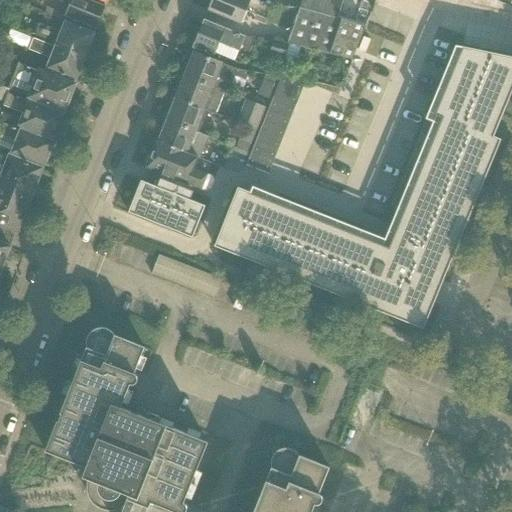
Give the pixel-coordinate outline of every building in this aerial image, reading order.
[(65,16),(78,22),(96,30),(105,8),(85,0),(54,0),(69,5),(65,16)] [(257,0),(255,0),(212,0),(208,11),(242,24),(248,8),(259,13),(258,16),(267,19),(272,6),(257,0)] [(301,0),(299,8),(313,12),(315,0),(301,0)] [(340,0),(315,0),(313,12),(335,18),(340,0)] [(511,0),(492,0),(511,8),(511,0)] [(313,12),(299,8),(288,44),(289,44),(352,60),(364,27),(335,18),(313,12)] [(0,9),(0,23),(12,29),(17,16),(0,9)] [(34,36),(86,56),(95,33),(65,21),(59,33),(39,25),(34,36)] [(204,21),(193,48),(212,56),(214,57),(218,46),(219,44),(239,52),(239,50),(240,50),(248,53),(254,38),(245,37),(204,21)] [(12,29),(0,23),(0,39),(8,42),(12,29)] [(33,38),(28,50),(50,59),(45,70),(57,74),(75,82),(85,59),(86,56),(67,49),(55,44),(54,47),(33,38)] [(273,39),(269,55),(285,60),(289,44),(288,44),(273,39)] [(222,228),(218,239),(379,303),(376,310),(382,312),(382,313),(384,314),(384,313),(398,319),(397,319),(399,320),(400,319),(415,325),(424,302),(433,305),(433,303),(433,302),(427,296),(432,283),(441,282),(442,282),(443,280),(434,277),(492,137),(485,134),(511,67),(511,57),(457,46),(455,46),(454,48),(455,49),(456,47),(461,48),(434,116),(441,118),(388,248),(255,195),(239,189),(237,188),(236,190),(237,190),(231,207),(230,207),(229,209),(230,209),(223,226),(222,226),(221,228),(222,228)] [(194,52),(185,75),(224,91),(226,84),(229,86),(232,78),(244,83),(248,73),(239,70),(194,52)] [(10,90),(46,104),(64,111),(65,108),(69,108),(72,101),(69,98),(75,85),(19,63),(9,89),(10,90)] [(295,108),(306,80),(282,74),(272,99),(295,108)] [(185,75),(176,97),(208,110),(215,113),(224,91),(185,75)] [(265,76),(257,95),(268,100),(276,80),(265,76)] [(0,85),(0,101),(4,103),(8,93),(10,90),(9,89),(0,85)] [(19,125),(34,131),(53,139),(54,135),(58,135),(61,128),(58,125),(63,115),(8,93),(4,103),(3,105),(24,113),(19,125)] [(176,97),(168,120),(199,132),(208,110),(176,97)] [(291,119),(295,108),(272,99),(268,110),(291,119)] [(246,100),(237,122),(245,125),(257,130),(265,108),(246,100)] [(268,110),(264,120),(286,129),(291,119),(268,110)] [(168,120),(159,142),(158,143),(189,155),(189,154),(198,158),(207,136),(198,133),(199,132),(168,120)] [(282,141),(286,129),(264,120),(259,132),(282,141)] [(0,125),(0,148),(13,153),(24,158),(43,165),(44,163),(48,162),(51,155),(48,152),(52,142),(33,135),(1,123),(0,125)] [(243,129),(239,140),(251,145),(257,130),(245,125),(245,126),(243,129)] [(278,152),(282,141),(259,132),(255,143),(278,152)] [(158,143),(159,142),(157,141),(151,156),(149,155),(146,163),(148,164),(146,168),(156,172),(194,187),(205,191),(211,190),(214,181),(211,176),(194,169),(198,158),(189,154),(189,155),(158,143)] [(255,143),(251,154),(273,163),(278,152),(255,143)] [(251,154),(246,166),(268,175),(273,163),(251,154)] [(0,176),(33,190),(41,169),(11,157),(7,167),(0,164),(0,176)] [(224,169),(239,175),(243,165),(228,159),(224,169)] [(144,173),(132,204),(147,210),(143,219),(145,220),(146,219),(159,224),(159,225),(161,226),(161,225),(175,230),(174,231),(177,232),(177,231),(180,224),(195,230),(195,228),(196,228),(197,226),(196,226),(199,218),(200,218),(201,216),(200,216),(203,208),(204,208),(205,206),(203,205),(202,206),(191,202),(191,201),(189,200),(193,192),(192,192),(194,187),(156,172),(154,177),(153,176),(153,177),(146,174),(144,173)] [(0,200),(25,210),(33,190),(0,176),(0,200)] [(0,224),(17,231),(25,210),(0,200),(0,224)] [(0,272),(10,247),(0,243),(0,272)] [(159,255),(151,274),(192,290),(215,299),(220,286),(221,284),(222,280),(200,271),(159,255)] [(86,345),(87,348),(86,347),(45,451),(86,467),(82,477),(88,479),(88,481),(87,483),(87,485),(87,487),(87,489),(87,491),(87,493),(88,495),(89,497),(90,499),(91,500),(92,502),(93,503),(94,505),(98,507),(99,508),(103,510),(107,510),(111,511),(115,510),(118,509),(120,508),(123,506),(124,506),(121,511),(184,511),(185,511),(186,509),(186,505),(183,503),(207,442),(120,408),(129,384),(133,384),(136,383),(137,379),(136,376),(133,374),(144,347),(114,336),(112,334),(112,333),(110,332),(109,331),(106,330),(105,329),(103,329),(100,329),(99,329),(96,329),(94,330),(92,332),(90,333),(89,334),(88,337),(87,338),(87,340),(86,343),(86,344),(86,345)] [(310,511),(314,504),(318,504),(321,503),(322,499),(321,496),(318,494),(329,467),(299,456),(298,455),(296,453),(295,452),(293,451),(292,450),(290,449),(289,449),(286,448),(283,449),(281,449),(279,450),(277,451),(276,452),(274,454),(273,455),(272,457),(271,460),(271,461),(271,463),(271,464),(271,465),(271,467),(272,468),(271,468),(253,511),(310,511)] [(400,511),(413,511),(415,507),(404,502),(400,511)]
